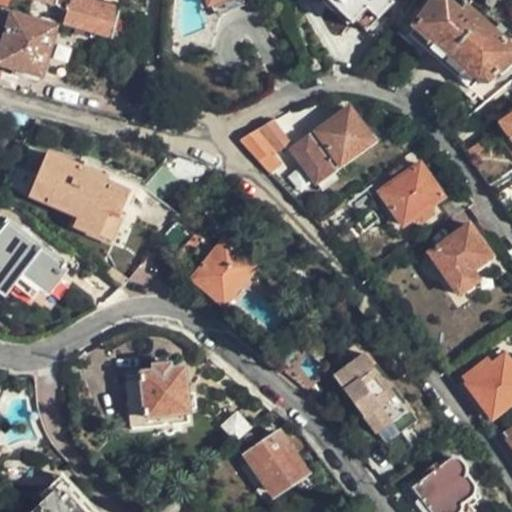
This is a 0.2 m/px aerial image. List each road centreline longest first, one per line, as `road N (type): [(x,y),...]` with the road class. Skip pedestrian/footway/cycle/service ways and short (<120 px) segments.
road 1 (residential): [(225,131),(357,281),(511,485)]
road 2 (residential): [(49,351),(131,303),(214,327),(314,422),(384,511)]
road 3 (residential): [(225,131),(326,79),(408,95),(511,245)]
